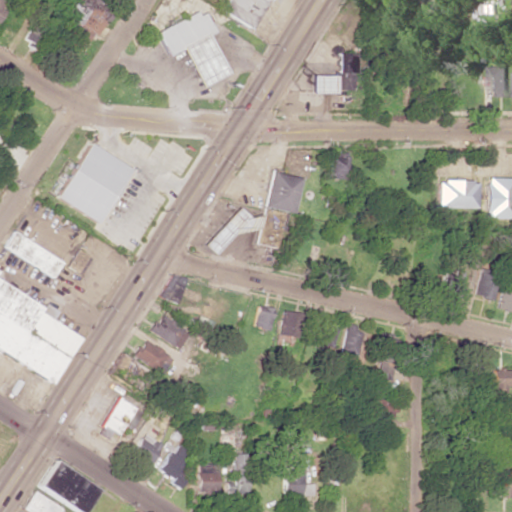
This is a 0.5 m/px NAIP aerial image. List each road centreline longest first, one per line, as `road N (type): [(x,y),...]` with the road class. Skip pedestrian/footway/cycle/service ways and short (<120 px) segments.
road 1 (secondary): [(319,0),(0,500)]
road 2 (residential): [(511,341),(156,255)]
road 3 (residential): [(262,126),(74,107),(0,61)]
road 4 (residential): [(143,0),(0,223)]
road 5 (residential): [(511,125),(262,126)]
road 6 (residential): [(166,511),(0,404)]
road 7 (residential): [(420,322),(414,511)]
